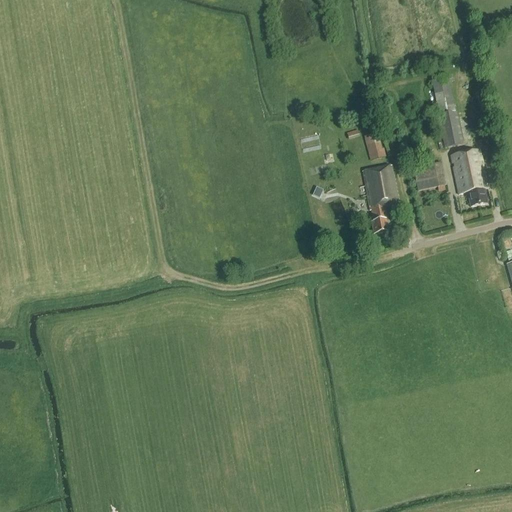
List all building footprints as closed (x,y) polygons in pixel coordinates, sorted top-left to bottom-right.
[(455,113),(450,89),(448,77),(431,81),(438,116),(455,113)] [(456,113),(455,113),(439,116),(445,149),(462,146),(456,113)] [(360,137),(358,131),(347,134),(349,140),(360,137)] [(381,149),(377,134),(364,137),(371,161),(386,157),(384,149),(381,149)] [(476,190),(479,207),(487,205),(484,191),(487,190),(480,152),(466,154),(473,190),(476,190)] [(471,208),(479,207),(476,190),(473,190),(466,154),(452,157),(459,196),(468,194),(471,208)] [(445,192),(445,187),(446,187),(441,164),(414,169),(418,192),(437,188),(438,193),(445,192)] [(398,205),(392,167),(362,171),(368,210),(370,210),(372,221),(370,222),(372,234),(386,232),(383,208),(398,205)] [(322,198),(326,190),(318,187),(314,195),(322,198)] [(304,252),(314,249),(311,238),(301,240),(304,252)] [(511,238),(503,241),(505,248),(511,245),(511,238)]
